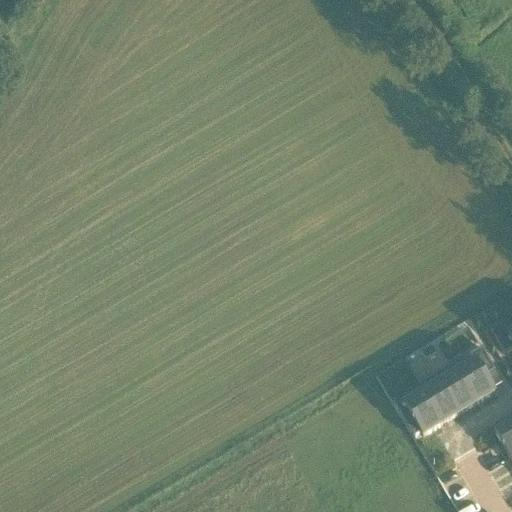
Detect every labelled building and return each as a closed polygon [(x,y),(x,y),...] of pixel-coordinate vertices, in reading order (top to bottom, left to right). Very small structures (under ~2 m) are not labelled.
[(503,327),(490,335),(504,357),(511,352),(511,337),(510,339),(503,327)] [(431,351),(421,358),(425,364),(435,358),(431,351)] [(472,363),(454,374),(474,409),(493,398),(494,397),(492,394),(484,381),(495,374),(481,352),(469,359),(472,363)] [(451,370),(435,380),(458,419),(474,409),(454,374),(451,370)] [(435,380),(419,390),(442,428),(458,419),(435,380)] [(393,405),(392,406),(414,441),(420,437),(423,441),(424,440),(442,428),(419,390),(393,405)] [(495,435),(494,435),(511,465),(511,425),(495,435)]
